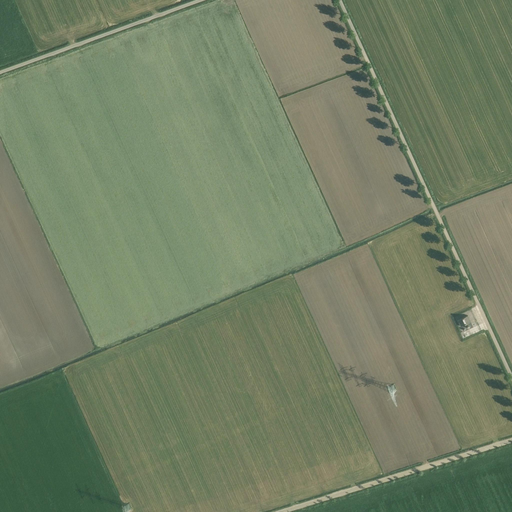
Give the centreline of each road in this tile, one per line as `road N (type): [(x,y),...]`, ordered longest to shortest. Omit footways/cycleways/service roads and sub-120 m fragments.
road 1 (unclassified): [(0,72),(201,0),(340,0),(511,377)]
road 2 (unclassified): [(283,511),(511,440)]
